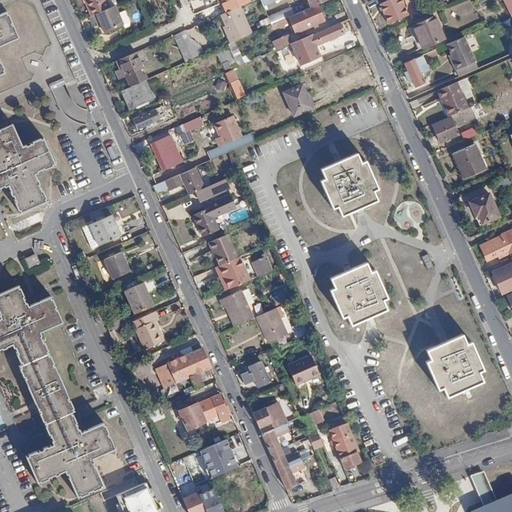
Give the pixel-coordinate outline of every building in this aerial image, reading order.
[(85,0),(94,18),(118,8),(119,8),(115,0),(85,0)] [(200,0),(201,2),(205,0),(216,0),(218,1),(220,0),(224,9),(238,4),(241,2),(240,0),(200,0)] [(400,0),(395,0),(381,6),(389,26),(409,18),(400,0)] [(511,0),(498,0),(511,30),(511,0)] [(249,30),(238,4),(224,9),(219,12),(227,30),(224,31),(228,39),(249,30)] [(294,35),(325,22),(318,6),(288,19),(294,35)] [(94,18),(92,19),(95,27),(102,23),(107,35),(126,27),(118,8),(94,18)] [(0,60),(0,44),(17,37),(17,36),(19,35),(14,23),(11,24),(10,21),(12,20),(9,12),(7,13),(6,11),(0,13),(0,72),(3,71),(2,69),(4,68),(1,60),(0,60)] [(435,16),(408,28),(414,41),(419,39),(423,48),(445,38),(435,16)] [(339,26),(291,46),(298,64),(316,58),(313,49),(343,36),(339,26)] [(179,30),(172,33),(184,59),(191,56),(179,30)] [(290,36),(274,43),(277,51),(293,44),(290,36)] [(474,61),(464,37),(446,44),(454,61),(451,62),(455,70),(474,61)] [(218,54),(222,62),(232,57),(228,49),(218,54)] [(136,53),(110,63),(118,80),(124,78),(129,89),(139,84),(135,74),(143,70),(136,53)] [(421,55),(413,58),(414,61),(420,74),(428,71),(421,55)] [(414,61),(405,65),(415,88),(424,84),(420,74),(414,61)] [(235,69),(226,73),(238,98),(246,95),(235,69)] [(509,77),(491,81),(494,93),(511,89),(509,77)] [(129,89),(120,93),(127,111),(152,99),(145,81),(139,84),(129,89)] [(301,81),(283,88),(292,111),(311,104),(301,81)] [(455,87),(436,96),(447,119),(449,118),(466,111),(455,87)] [(131,115),(137,128),(162,117),(158,109),(144,115),(142,110),(131,115)] [(466,111),(449,118),(451,122),(453,121),(455,125),(462,121),(464,126),(476,121),(470,109),(466,111)] [(242,138),(233,117),(215,124),(220,137),(216,139),(219,147),(206,152),(209,160),(255,141),(252,134),(242,138)] [(199,119),(184,126),(186,132),(202,125),(199,119)] [(451,122),(433,129),(440,146),(457,139),(451,122)] [(0,187),(4,186),(5,187),(9,185),(12,191),(10,192),(12,196),(14,196),(17,202),(15,203),(19,211),(21,211),(22,213),(47,201),(46,199),(47,199),(43,190),(42,191),(39,185),(41,184),(39,180),(37,180),(35,174),(38,173),(38,171),(44,168),(45,171),(53,167),(52,165),(55,163),(44,139),(42,140),(41,138),(33,142),(34,144),(27,147),(26,146),(23,147),(12,124),(0,129),(0,187)] [(461,136),(464,143),(478,137),(476,132),(470,134),(470,132),(461,136)] [(154,140),(164,169),(180,163),(167,135),(154,140)] [(482,168),(473,147),(453,157),(462,177),(482,168)] [(322,167),(326,177),(321,179),(333,206),(338,204),(342,214),(378,199),(374,189),(379,187),(367,160),(362,162),(358,152),(322,167)] [(197,166),(155,184),(159,193),(170,189),(172,192),(188,185),(193,195),(196,194),(207,189),(197,166)] [(196,194),(200,203),(229,190),(225,182),(207,189),(196,194)] [(203,229),(205,236),(220,229),(215,216),(233,209),(227,195),(208,204),(209,207),(194,214),(201,230),(203,229)] [(497,217),(488,195),(467,203),(471,213),(476,211),(482,225),(497,217)] [(246,209),(229,214),(232,222),(249,218),(246,209)] [(112,213),(83,226),(92,247),(121,234),(112,213)] [(227,231),(209,239),(219,263),(237,255),(227,231)] [(498,256),(499,259),(508,256),(506,253),(511,250),(511,236),(510,231),(500,235),(501,237),(481,247),(487,261),(498,256)] [(123,249),(105,257),(114,277),(132,270),(123,249)] [(268,253),(257,258),(263,273),(275,268),(268,253)] [(219,263),(218,264),(229,288),(250,279),(239,254),(237,255),(219,263)] [(39,255),(29,259),(32,267),(43,263),(39,255)] [(428,255),(423,257),(428,268),(433,266),(428,255)] [(376,268),(371,271),(367,261),(332,276),(336,286),(330,288),(342,317),(348,314),(352,323),(387,308),(383,299),(389,297),(376,268)] [(511,289),(511,261),(511,262),(511,264),(491,273),(500,294),(511,289)] [(145,280),(126,288),(135,311),(154,303),(145,280)] [(224,308),(227,307),(235,326),(254,318),(248,303),(254,301),(248,287),(220,299),(224,308)] [(62,324),(55,308),(56,307),(52,300),(51,300),(50,297),(28,307),(27,305),(26,305),(23,298),(24,298),(20,290),(19,290),(18,288),(0,295),(0,311),(2,316),(1,316),(2,320),(0,321),(0,350),(2,350),(3,352),(7,350),(6,348),(14,345),(16,349),(17,349),(20,355),(18,356),(21,364),(23,363),(24,366),(19,368),(44,423),(74,410),(49,355),(48,355),(46,352),(48,352),(45,344),(43,345),(40,337),(39,337),(38,334),(62,324)] [(278,307),(258,316),(269,342),(295,331),(288,316),(282,318),(278,307)] [(111,330),(128,322),(123,310),(106,318),(111,330)] [(155,310),(133,320),(145,347),(165,339),(156,319),(158,317),(155,310)] [(242,329),(245,338),(252,336),(249,326),(242,329)] [(471,343),(466,345),(462,335),(427,349),(432,359),(427,361),(438,388),(443,386),(447,396),(481,382),(477,372),(482,370),(471,343)] [(212,368),(202,347),(155,368),(157,372),(160,370),(167,385),(190,375),(196,391),(206,386),(201,372),(212,368)] [(310,356),(286,365),(296,388),(319,377),(310,356)] [(244,386),(256,382),(259,389),(279,380),(269,358),(249,367),(251,372),(240,377),(244,386)] [(105,386),(95,390),(97,397),(108,393),(105,386)] [(222,396),(200,405),(207,422),(219,417),(223,424),(232,420),(222,396)] [(279,403),(255,414),(261,429),(274,424),(276,430),(288,425),(289,424),(279,403)] [(207,422),(200,405),(182,413),(189,431),(207,422)] [(317,411),(309,415),(314,428),(323,424),(317,411)] [(56,477),(57,479),(61,477),(60,476),(66,473),(68,477),(69,476),(71,480),(70,481),(78,498),(81,497),(82,499),(90,496),(89,493),(94,491),(95,493),(102,490),(101,488),(104,486),(92,460),(115,450),(108,435),(110,435),(106,426),(104,427),(103,425),(82,435),(80,432),(79,431),(76,426),(78,425),(74,418),(47,430),(50,436),(51,436),(54,442),(53,443),(55,447),(49,450),(48,448),(44,450),(45,452),(38,455),(38,453),(29,457),(30,459),(27,460),(39,485),(41,484),(42,485),(50,481),(50,480),(56,477)] [(347,424),(331,431),(340,458),(357,452),(359,452),(347,424)] [(264,435),(273,454),(282,450),(278,439),(291,433),(288,425),(276,430),(264,435)] [(323,439),(313,442),(315,449),(325,446),(323,439)] [(238,470),(227,440),(200,451),(211,483),(238,470)] [(273,454),(276,461),(285,457),(282,450),(273,454)] [(357,452),(340,458),(344,468),(360,462),(357,452)] [(280,471),(304,461),(300,454),(286,459),(285,457),(276,461),(280,471)] [(383,454),(371,459),(374,467),(386,462),(383,454)] [(304,461),(280,471),(288,490),(298,486),(294,475),(307,469),(304,461)] [(161,511),(147,475),(115,487),(120,504),(114,506),(115,511),(161,511)] [(224,511),(214,487),(198,493),(199,495),(206,511),(224,511)] [(511,511),(511,500),(476,487),(466,511),(511,511)] [(206,511),(199,495),(184,502),(188,511),(206,511)]
